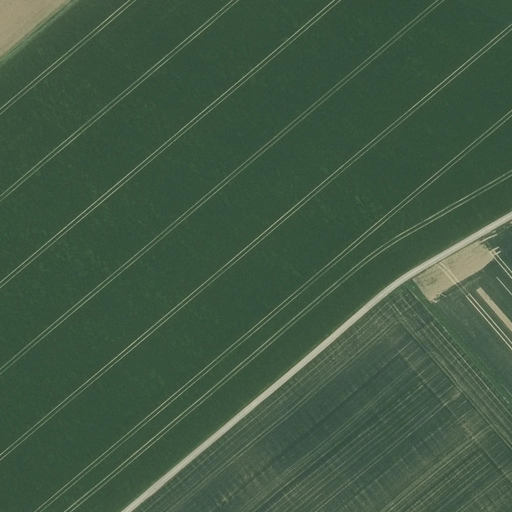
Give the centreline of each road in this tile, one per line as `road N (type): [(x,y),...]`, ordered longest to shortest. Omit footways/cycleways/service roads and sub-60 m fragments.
road 1 (track): [(127,511),(403,280),(511,216)]
road 2 (track): [(403,280),(511,407)]
